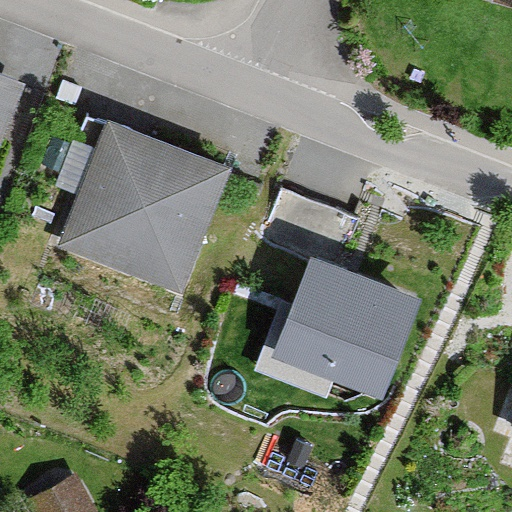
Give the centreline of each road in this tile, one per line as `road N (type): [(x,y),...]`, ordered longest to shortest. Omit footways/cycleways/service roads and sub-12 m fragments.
road 1 (residential): [(246,87),(511,190)]
road 2 (residential): [(0,0),(246,87)]
